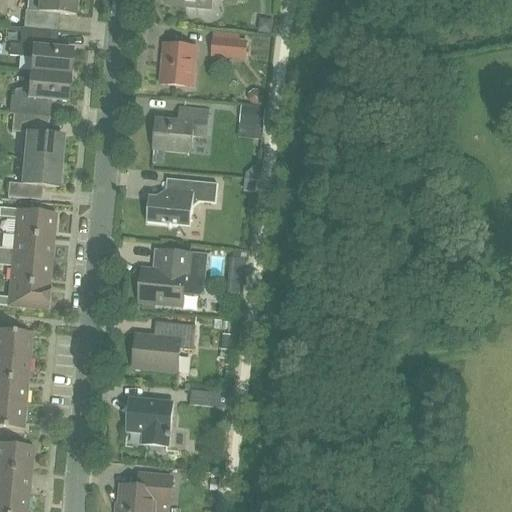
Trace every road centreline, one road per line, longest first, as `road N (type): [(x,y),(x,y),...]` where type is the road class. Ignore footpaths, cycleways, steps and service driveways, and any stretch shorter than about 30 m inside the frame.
road 1 (tertiary): [(315,511),(377,0)]
road 2 (residential): [(72,511),(123,0)]
